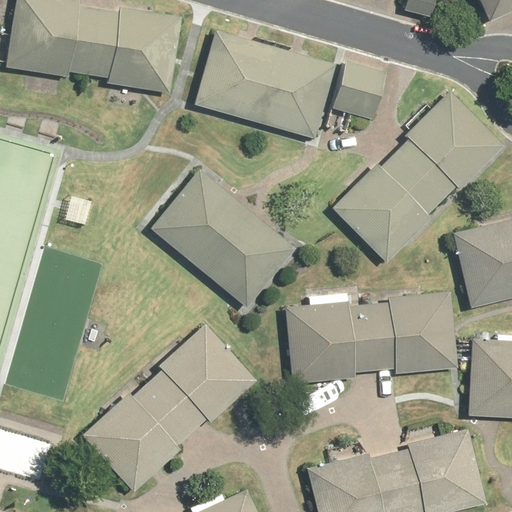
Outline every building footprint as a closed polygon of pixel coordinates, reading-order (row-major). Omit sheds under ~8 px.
[(175,21),(42,0),(10,0),(0,64),(0,72),(163,98),(175,21)] [(511,0),(460,0),(475,31),(511,13),(511,0)] [(208,33),(188,108),(310,142),(330,67),(208,33)] [(339,64),(325,112),(368,124),(381,75),(339,64)] [(444,96),(325,212),(379,267),(498,151),(444,96)] [(194,169),(142,231),(242,313),(293,251),(194,169)] [(511,220),(446,234),(462,308),(511,297),(511,220)] [(442,296),(278,310),(285,386),(449,371),(442,296)] [(199,324),(74,440),(128,498),(253,382),(199,324)] [(511,343),(466,341),(462,419),(511,421),(511,343)] [(459,433),(299,471),(308,511),(447,511),(477,505),(459,433)] [(249,511),(242,494),(201,511),(249,511)]
